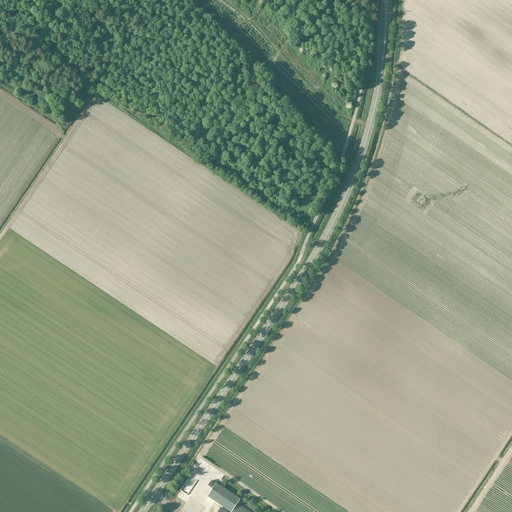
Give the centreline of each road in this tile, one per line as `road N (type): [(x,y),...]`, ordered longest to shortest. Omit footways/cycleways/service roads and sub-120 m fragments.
road 1 (primary): [(142,511),(327,233),(360,157),(382,64)]
road 2 (track): [(353,120),(319,99),(278,52),(200,156),(100,91)]
road 3 (track): [(315,0),(278,52),(222,0)]
